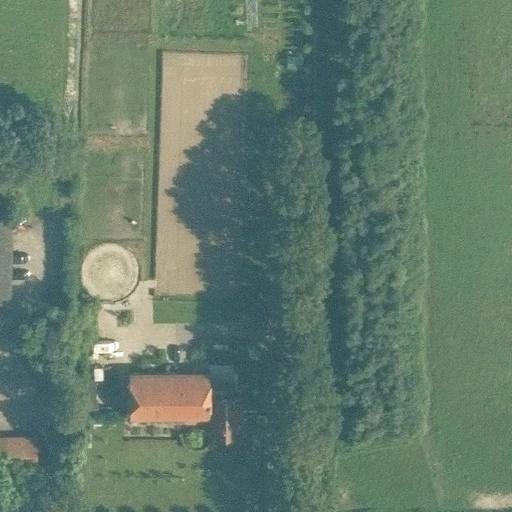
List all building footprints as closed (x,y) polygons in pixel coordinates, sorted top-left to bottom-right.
[(0,296),(15,297),(16,196),(0,195),(0,296)] [(256,299),(252,296),(247,297),(245,301),(246,306),(250,309),(255,308),(257,304),(256,299)] [(96,318),(87,318),(87,327),(96,327),(96,318)] [(129,371),(129,394),(129,414),(204,414),(204,421),(208,421),(208,432),(244,432),(244,416),(239,416),(239,394),(209,394),(209,371),(129,371)] [(83,414),(97,414),(97,398),(83,399),(83,414)] [(36,435),(0,435),(0,463),(37,463),(36,435)]
